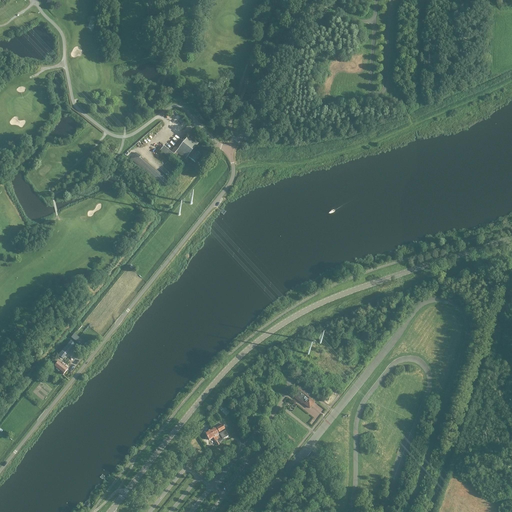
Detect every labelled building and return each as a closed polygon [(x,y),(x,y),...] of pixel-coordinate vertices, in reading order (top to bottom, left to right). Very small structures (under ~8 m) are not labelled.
[(201,156),(193,150),(199,142),(190,134),(184,142),(180,139),(175,145),(176,146),(171,152),(164,146),(160,150),(170,159),(173,155),(176,157),(178,154),(181,156),(179,158),(181,160),(183,158),(185,159),(188,156),(190,158),(190,159),(195,163),(201,156)] [(130,159),(154,179),(162,186),(167,180),(136,153),(130,159)] [(65,348),(58,356),(63,359),(69,351),(65,348)] [(63,363),(61,364),(58,362),(54,368),(63,375),(68,369),(64,366),(66,365),(63,363)] [(272,396),(275,393),(270,387),(267,390),(272,396)] [(303,392),(300,389),(298,387),(291,395),(297,399),(309,408),(314,402),(302,392),(303,392)] [(230,410),(227,412),(232,421),(235,419),(230,410)] [(210,430),(216,441),(220,438),(218,435),(219,435),(215,427),(210,430)] [(215,441),(216,441),(210,430),(205,432),(209,440),(213,438),(215,441)] [(222,439),(227,436),(224,432),(219,435),(221,438),(218,440),(220,444),(223,442),(222,439)]
